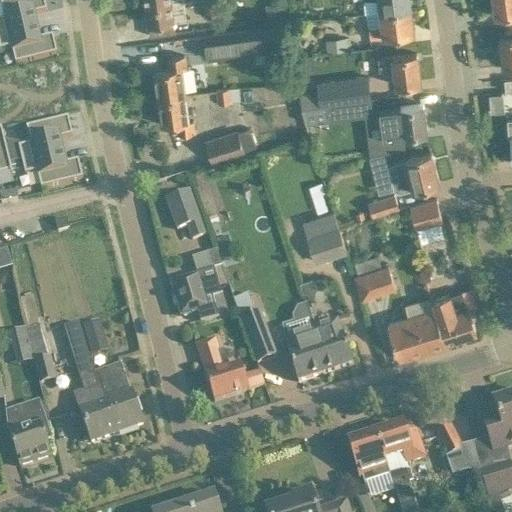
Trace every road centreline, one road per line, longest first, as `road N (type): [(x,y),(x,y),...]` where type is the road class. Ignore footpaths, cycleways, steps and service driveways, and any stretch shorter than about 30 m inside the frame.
road 1 (tertiary): [(179,458),(511,347)]
road 2 (residential): [(179,458),(121,188)]
road 3 (residential): [(121,188),(84,0)]
road 4 (residential): [(472,181),(441,0)]
road 5 (residential): [(511,325),(472,181)]
road 6 (tertiary): [(40,501),(179,458)]
road 7 (residential): [(0,220),(121,188)]
